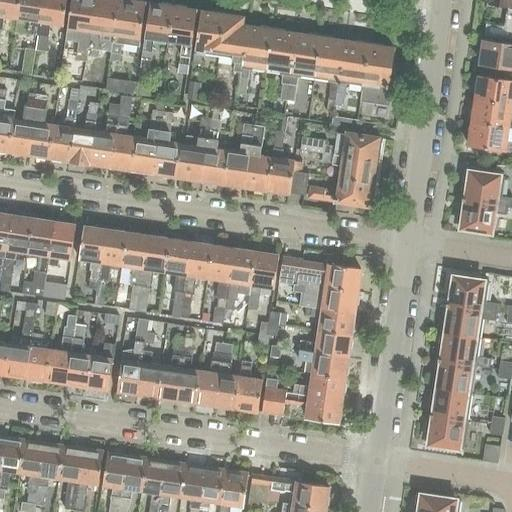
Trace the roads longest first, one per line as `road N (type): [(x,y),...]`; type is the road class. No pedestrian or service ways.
road 1 (unclassified): [(406,243),(0,182)]
road 2 (unclassified): [(0,405),(373,461)]
road 3 (tertiary): [(406,243),(439,0)]
road 4 (tertiary): [(373,461),(406,243)]
road 5 (unclassified): [(511,483),(373,461)]
